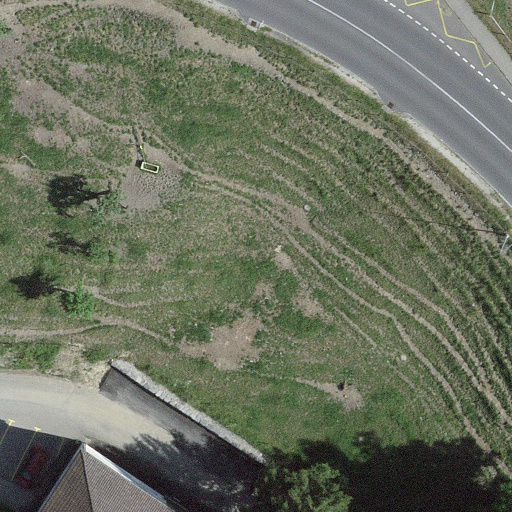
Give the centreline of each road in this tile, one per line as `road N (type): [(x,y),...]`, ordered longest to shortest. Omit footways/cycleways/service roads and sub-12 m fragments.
road 1 (residential): [(0,402),(77,406),(241,511)]
road 2 (secondary): [(303,0),(406,62),(511,154)]
